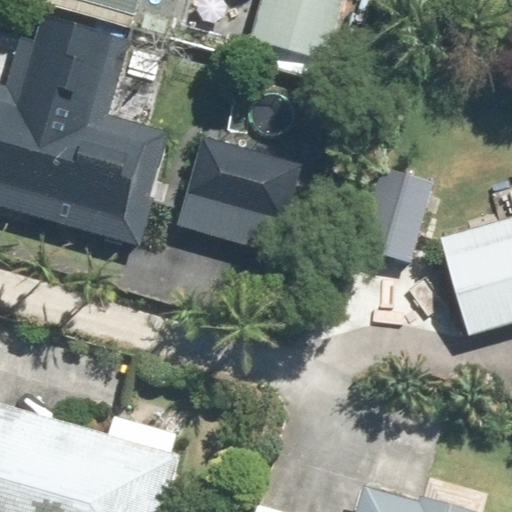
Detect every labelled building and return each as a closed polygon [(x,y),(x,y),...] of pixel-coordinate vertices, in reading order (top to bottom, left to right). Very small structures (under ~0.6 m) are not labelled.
[(108,0),(139,9),(141,0),(108,0)] [(265,0),(253,57),(336,76),(353,0),(265,0)] [(150,200),(173,129),(109,109),(134,34),(50,7),(41,37),(28,32),(11,81),(0,76),(0,194),(146,241),(158,203),(150,200)] [(182,217),(281,247),(308,160),(210,129),(182,217)] [(511,223),(508,224),(504,212),(445,232),(477,329),(511,317),(511,223)] [(0,443),(13,399),(0,395),(0,443)] [(0,443),(0,511),(164,511),(182,449),(173,448),(179,425),(119,408),(114,427),(13,399),(0,443)] [(359,511),(487,511),(490,504),(430,486),(427,495),(369,479),(359,511)] [(311,511),(263,497),(257,511),(311,511)]
